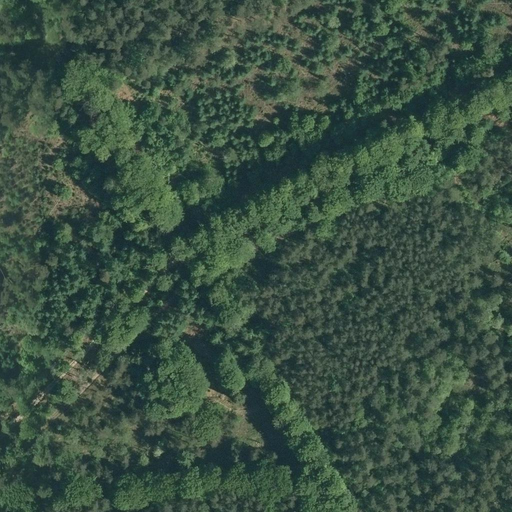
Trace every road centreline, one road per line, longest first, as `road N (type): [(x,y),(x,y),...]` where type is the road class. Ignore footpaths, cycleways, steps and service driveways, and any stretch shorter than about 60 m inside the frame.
road 1 (track): [(511,94),(182,255)]
road 2 (unknown): [(209,264),(232,261),(511,120)]
road 3 (track): [(31,6),(182,255)]
road 4 (unknown): [(189,271),(176,295),(0,474)]
road 5 (track): [(182,255),(0,437)]
